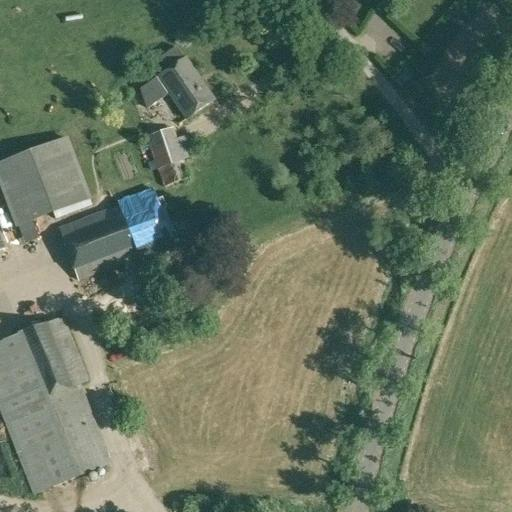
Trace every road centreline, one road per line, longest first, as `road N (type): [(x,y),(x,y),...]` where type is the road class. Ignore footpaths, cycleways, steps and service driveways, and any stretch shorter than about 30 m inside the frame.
road 1 (secondary): [(357,511),(422,293),(467,190)]
road 2 (unclassified): [(467,190),(307,0)]
